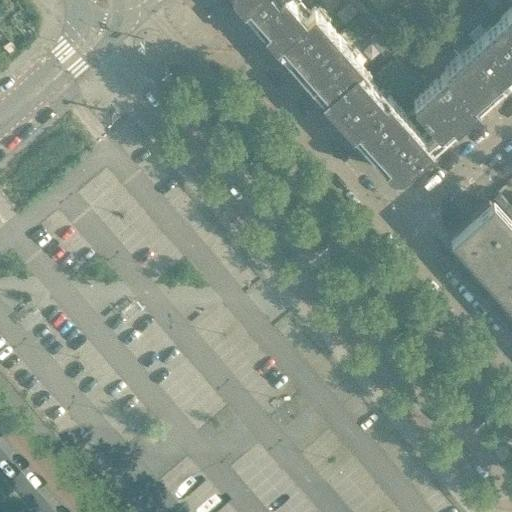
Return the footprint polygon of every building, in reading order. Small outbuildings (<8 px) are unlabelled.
[(294,0),(239,0),(275,40),(306,13),(294,0)] [(344,21),(356,10),(348,1),(336,12),(344,21)] [(504,79),(511,71),(511,4),(471,42),(504,79)] [(362,60),(350,46),(314,5),(306,13),(275,40),(323,95),(357,64),(362,60)] [(465,19),(460,13),(442,29),(447,35),(465,19)] [(391,49),(375,31),(368,37),(384,55),(391,49)] [(443,133),(503,79),(504,79),(471,42),(444,66),(446,68),(413,98),(416,102),(427,114),(436,124),(443,133)] [(436,56),(425,44),(416,52),(427,64),(436,56)] [(376,72),(392,90),(400,84),(391,75),(403,63),(396,54),(376,72)] [(416,124),(427,114),(416,102),(409,109),(405,112),(389,93),(386,96),(357,64),(323,95),(389,169),(401,170),(443,133),(436,124),(425,134),(416,124)] [(413,98),(400,84),(392,90),(409,109),(416,102),(413,98)] [(501,194),(496,198),(504,207),(509,203),(501,194)] [(511,224),(488,198),(447,234),(448,236),(453,231),(511,297),(511,224)] [(508,452),(500,443),(494,449),(501,457),(508,452)]
